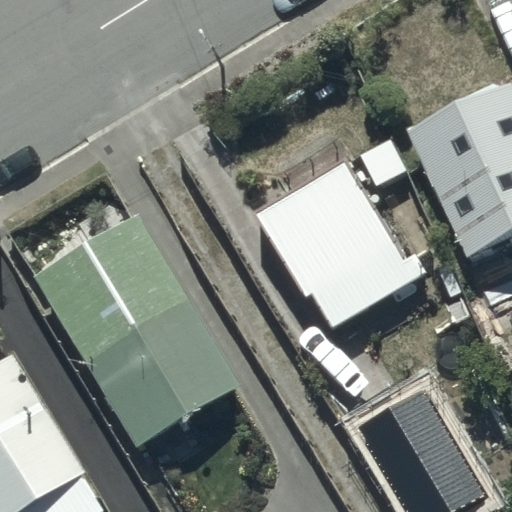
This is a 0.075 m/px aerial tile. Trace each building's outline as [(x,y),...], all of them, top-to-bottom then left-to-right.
[(511,96),(509,90),(406,138),(467,266),(511,245),(511,96)] [(347,168),(255,226),(327,341),(419,282),(347,168)] [(143,217),(34,280),(137,459),(246,396),(143,217)] [(471,511),(361,331),(306,364),(395,511),(471,511)] [(0,511),(102,511),(12,363),(0,370),(0,511)]
